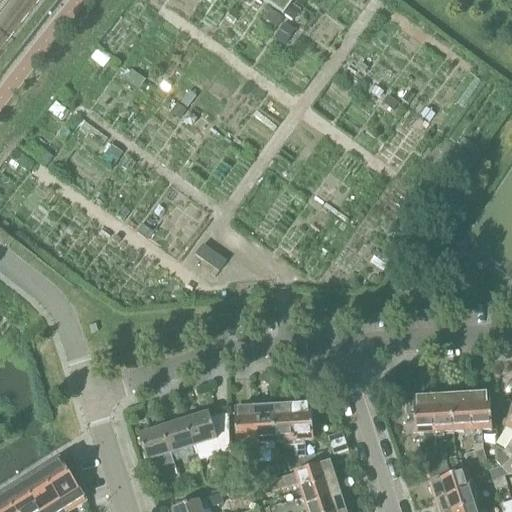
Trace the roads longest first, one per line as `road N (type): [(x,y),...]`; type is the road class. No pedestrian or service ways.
road 1 (residential): [(90,395),(202,360),(345,351)]
road 2 (residential): [(0,259),(53,299),(90,395)]
road 3 (residential): [(394,511),(345,351)]
road 4 (residential): [(345,351),(511,341)]
road 5 (residential): [(128,511),(90,395)]
